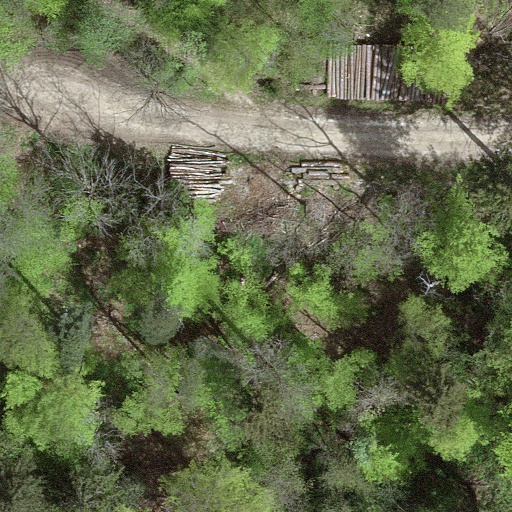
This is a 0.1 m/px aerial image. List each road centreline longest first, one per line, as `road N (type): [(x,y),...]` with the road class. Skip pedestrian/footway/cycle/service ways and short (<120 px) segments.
road 1 (track): [(315,121),(88,99),(0,73)]
road 2 (track): [(511,115),(315,121)]
